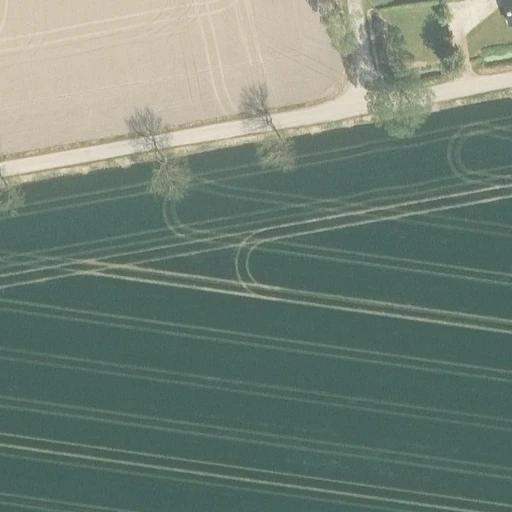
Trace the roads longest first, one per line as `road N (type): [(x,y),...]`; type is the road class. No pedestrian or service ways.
road 1 (unclassified): [(0,170),(370,105)]
road 2 (unclassified): [(370,105),(511,81)]
